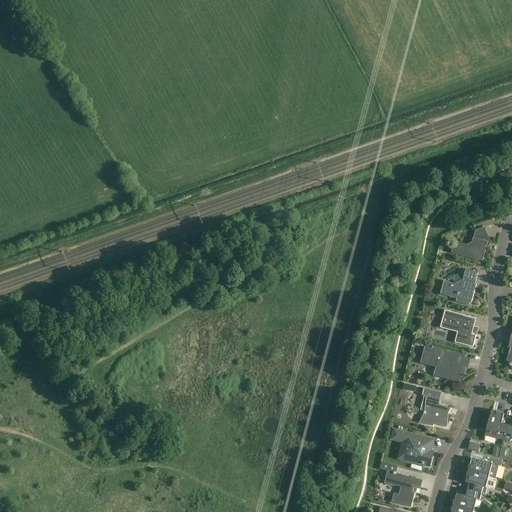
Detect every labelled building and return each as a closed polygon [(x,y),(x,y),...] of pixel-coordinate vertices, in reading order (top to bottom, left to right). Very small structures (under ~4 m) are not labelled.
[(472,243),(467,245),(454,242),(451,253),(482,262),(487,243),(488,243),(488,242),(489,238),(484,228),(476,231),(474,238),(473,238),(472,243)] [(444,281),(440,295),(457,299),(456,302),(469,306),(470,303),(472,303),(476,285),(475,284),(478,273),(466,270),(463,281),(462,281),(455,284),(444,281)] [(445,311),(440,328),(441,328),(441,327),(459,332),(456,342),(473,347),(473,348),(476,336),(472,335),(476,320),(476,319),(463,315),(462,316),(445,312),(445,311)] [(426,348),(422,363),(437,367),(435,375),(458,381),(460,373),(462,374),(463,370),(464,367),(467,368),(469,360),(463,359),(464,356),(456,354),(455,356),(445,353),(446,351),(434,348),(433,350),(426,348)] [(420,422),(419,423),(433,427),(433,426),(434,424),(447,428),(447,427),(448,415),(451,409),(451,408),(439,405),(440,400),(441,394),(442,394),(424,389),(422,396),(426,397),(425,412),(424,412),(423,414),(424,414),(420,423),(420,422)] [(504,415),(497,413),(497,411),(492,411),(491,414),(485,436),(504,441),(508,425),(507,425),(502,424),(504,415)] [(394,431),(392,439),(403,442),(401,451),(406,453),(405,460),(428,466),(429,464),(431,463),(432,457),(431,455),(432,452),(430,452),(433,441),(394,431)] [(472,459),(470,465),(469,465),(469,471),(494,477),(496,478),(498,466),(501,467),(503,460),(483,455),(481,461),(472,459)] [(396,474),(396,473),(398,467),(382,462),(380,469),(388,471),(384,484),(385,484),(385,483),(401,488),(399,495),(394,494),(392,503),(411,508),(415,493),(412,492),(414,488),(420,489),(422,481),(396,474)] [(494,477),(469,471),(466,476),(468,476),(466,483),(469,484),(468,490),(467,490),(486,495),(482,494),(483,488),(486,488),(489,476),(494,478),(494,477)] [(457,494),(455,501),(454,501),(453,506),(475,511),(476,511),(474,511),(477,500),(480,501),(482,494),(486,495),(467,490),(468,490),(466,496),(457,494)]
